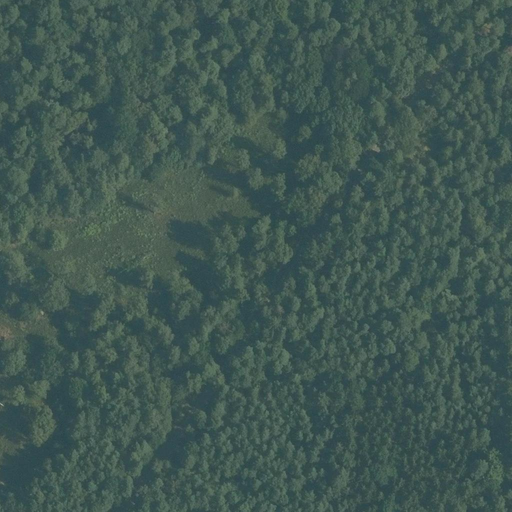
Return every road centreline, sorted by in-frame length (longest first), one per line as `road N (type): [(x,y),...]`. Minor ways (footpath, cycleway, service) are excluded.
road 1 (unclassified): [(125,511),(398,119),(430,82),(511,16)]
road 2 (track): [(0,208),(81,156),(313,55),(331,22),(394,37),(409,58),(411,81)]
road 3 (track): [(165,511),(258,391),(424,337)]
road 4 (track): [(424,337),(506,100)]
road 5 (track): [(383,511),(424,337)]
